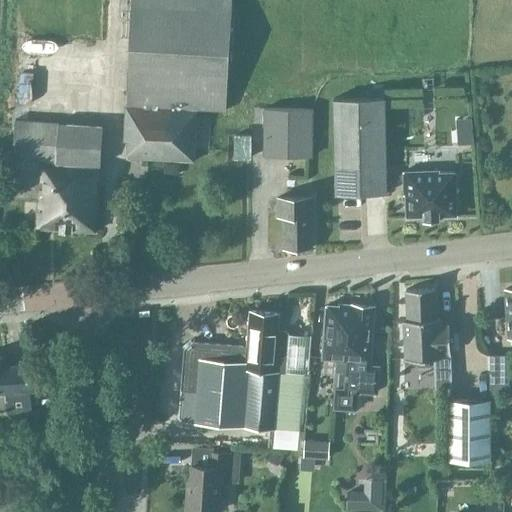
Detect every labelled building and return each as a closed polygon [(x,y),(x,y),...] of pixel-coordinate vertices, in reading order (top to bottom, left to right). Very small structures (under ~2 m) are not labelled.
[(129,159),(194,163),(197,111),(226,112),(232,0),(131,0),(124,142),(130,142),(129,159)] [(68,32),(69,45),(84,44),(83,31),(68,32)] [(69,56),(88,55),(88,45),(69,46),(69,56)] [(334,98),(336,193),(387,192),(385,97),(334,98)] [(265,157),(312,158),(313,110),(266,109),(265,157)] [(236,134),(236,157),(251,157),(251,135),(236,134)] [(14,157),(12,194),(39,196),(37,225),(97,230),(102,164),(14,157)] [(457,215),(456,171),(440,172),(440,170),(404,171),(404,183),(408,183),(408,194),(406,194),(407,216),(406,216),(406,217),(408,217),(424,217),(424,219),(426,219),(426,218),(438,218),(439,218),(439,216),(456,216),(457,216),(457,215)] [(276,198),(277,217),(283,217),(284,249),(311,248),(309,198),(276,198)] [(435,288),(407,289),(408,319),(404,319),(406,358),(451,356),(450,324),(437,324),(437,319),(441,319),(440,318),(437,318),(435,288)] [(327,305),(323,358),(338,359),(337,371),(346,372),(351,304),(339,303),(339,308),(329,307),(329,305),(327,305)] [(353,304),(351,304),(346,372),(355,373),(356,360),(371,361),(375,306),(353,304)] [(244,343),(243,367),(285,371),(288,332),(288,330),(286,327),(278,327),(279,309),(253,307),(251,343),(244,343)] [(190,345),(188,386),(202,386),(200,418),(271,423),(270,444),(301,446),(306,372),(285,371),(243,367),(244,343),(197,338),(190,345)] [(505,354),(490,354),(490,393),(505,393),(505,354)] [(0,410),(8,410),(8,413),(33,411),(31,387),(29,363),(5,365),(4,355),(0,355),(0,410)] [(490,401),(450,401),(450,461),(490,461),(490,401)] [(248,439),(248,429),(225,428),(225,439),(248,439)] [(329,457),(330,441),(305,440),(304,456),(329,457)] [(187,492),(186,510),(210,511),(217,511),(220,480),(238,481),(240,454),(213,452),(212,466),(193,464),(190,492),(187,492)] [(380,507),(381,495),(367,494),(368,493),(366,493),(349,492),(348,506),(380,507)] [(501,511),(502,503),(486,502),(485,511),(501,511)]
